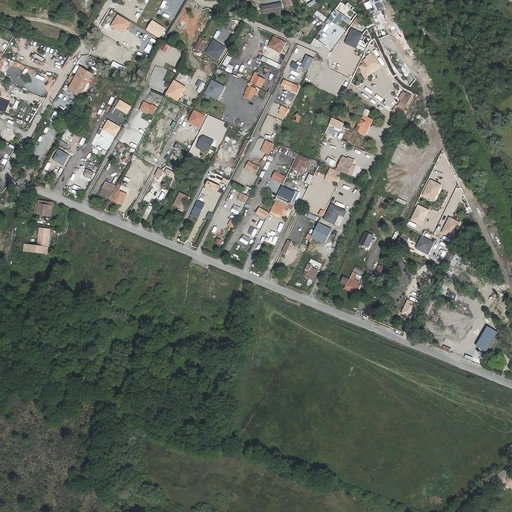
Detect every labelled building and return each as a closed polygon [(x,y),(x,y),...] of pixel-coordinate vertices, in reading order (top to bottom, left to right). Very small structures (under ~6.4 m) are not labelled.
[(277,16),(281,15),(281,11),(284,10),(283,2),(262,6),(264,14),(276,12),(277,16)] [(294,6),(292,8),(299,14),(301,12),(294,6)] [(335,9),(329,19),(339,26),(346,16),(335,9)] [(112,29),(120,15),(113,11),(105,25),(112,29)] [(358,17),(354,23),(359,27),(363,20),(358,17)] [(274,36),(269,46),(275,50),(280,39),(274,36)] [(195,48),(202,52),(208,43),(200,38),(195,48)] [(319,49),(323,43),(315,38),(312,44),(319,49)] [(365,51),(369,44),(360,40),(357,47),(365,51)] [(161,50),(166,52),(170,45),(164,42),(161,50)] [(368,77),(383,66),(372,52),(361,61),(363,63),(359,66),(368,77)] [(36,53),(35,57),(44,62),(46,59),(36,53)] [(267,63),(270,59),(264,55),(261,60),(267,63)] [(199,74),(210,79),(214,67),(203,63),(199,74)] [(81,66),(69,90),(82,97),(95,73),(81,66)] [(258,87),(262,88),(267,79),(255,73),(244,97),(252,101),(258,87)] [(284,88),(297,93),(300,86),(287,80),(284,88)] [(399,100),(408,104),(412,95),(403,91),(399,100)] [(11,102),(0,98),(0,108),(8,111),(11,102)] [(153,116),(157,107),(144,101),(140,110),(153,116)] [(303,107),(299,116),(310,120),(314,112),(303,107)] [(196,123),(203,126),(206,117),(199,115),(196,123)] [(364,120),(361,119),(355,131),(366,136),(374,120),(366,116),(364,120)] [(191,128),(194,121),(187,118),(184,125),(191,128)] [(68,139),(73,131),(68,128),(63,137),(68,139)] [(203,135),(199,144),(211,150),(215,140),(203,135)] [(226,135),(220,148),(231,154),(237,140),(226,135)] [(238,156),(242,158),(250,141),(246,139),(238,156)] [(68,148),(70,145),(60,140),(59,143),(68,148)] [(130,154),(125,163),(128,165),(136,150),(131,147),(127,153),(130,154)] [(58,150),(56,154),(66,159),(68,155),(58,150)] [(308,169),(312,159),(298,154),(293,170),(301,172),(303,167),(308,169)] [(357,166),(354,165),(355,159),(342,155),(337,171),(354,176),(357,166)] [(326,163),(334,167),(337,161),(329,157),(326,163)] [(248,161),(245,169),(256,174),(260,166),(248,161)] [(162,181),(166,171),(158,168),(155,178),(162,181)] [(167,168),(161,183),(171,187),(177,172),(167,168)] [(337,185),(342,173),(330,168),(325,180),(337,185)] [(93,180),(95,172),(87,169),(84,177),(93,180)] [(272,179),(282,184),(286,176),(276,171),(272,179)] [(100,196),(124,205),(128,194),(121,191),(122,187),(105,180),(100,196)] [(206,186),(218,191),(220,185),(209,180),(206,186)] [(427,191),(425,195),(435,200),(437,196),(427,191)] [(179,192),(174,205),(184,210),(190,196),(179,192)] [(246,203),(249,195),(240,193),(238,201),(246,203)] [(288,209),(292,210),(294,203),(276,199),(272,214),(286,218),(288,209)] [(199,219),(205,203),(197,200),(191,216),(199,219)] [(340,216),(345,218),(348,210),(332,203),(324,220),(336,225),(340,216)] [(38,204),(38,214),(52,215),(52,204),(38,204)] [(413,221),(422,225),(424,221),(415,217),(413,221)] [(443,232),(455,237),(461,222),(449,217),(443,232)] [(231,220),(228,226),(234,228),(236,222),(231,220)] [(198,227),(197,226),(197,224),(193,223),(188,241),(193,242),(198,227)] [(42,228),(39,246),(30,244),(28,251),(46,254),(48,247),(50,248),(51,242),(48,241),(50,229),(42,228)] [(272,229),(270,233),(268,232),(264,241),(275,245),(280,233),(272,229)] [(369,247),(375,236),(366,231),(360,243),(369,247)] [(246,249),(251,239),(242,234),(237,244),(246,249)] [(422,235),(416,248),(429,255),(436,242),(422,235)] [(399,242),(407,245),(409,239),(401,236),(399,242)] [(282,252),(288,255),(293,242),(288,240),(282,252)] [(310,285),(312,281),(315,282),(320,268),(308,264),(303,276),(310,279),(308,284),(310,285)] [(360,281),(355,279),(357,274),(353,272),(351,279),(345,277),(342,283),(346,285),(345,289),(357,294),(361,286),(358,285),(360,281)] [(376,319),(382,305),(371,300),(365,315),(376,319)] [(488,333),(482,344),(489,348),(495,337),(488,333)] [(478,354),(475,359),(482,362),(485,357),(478,354)]
